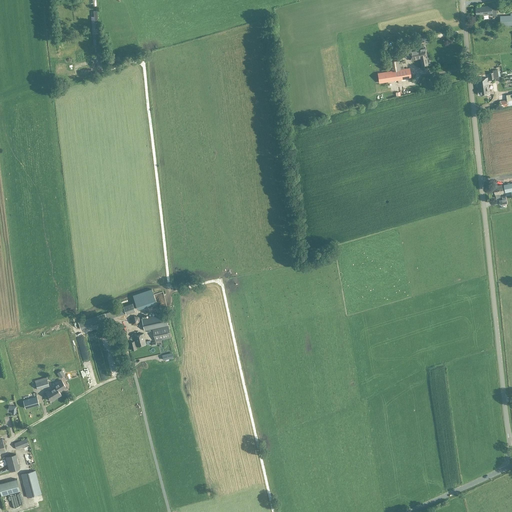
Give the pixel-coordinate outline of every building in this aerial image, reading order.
[(475,7),(476,15),(492,13),(493,16),(497,16),(496,9),(492,9),(492,6),(475,7)] [(511,15),(500,16),(500,25),(511,24),(511,15)] [(420,58),(421,66),(427,65),(427,60),(425,60),(425,57),(427,57),(425,47),(424,47),(419,48),(418,48),(420,58)] [(420,58),(418,48),(409,50),(411,60),(420,58)] [(71,65),(72,68),(90,63),(90,62),(89,59),(86,60),(85,56),(81,57),(80,54),(77,55),(77,54),(71,56),(71,57),(66,58),(68,65),(68,66),(71,65)] [(393,66),(399,64),(397,55),(391,57),(393,66)] [(81,74),(84,73),(85,76),(91,74),(88,67),(80,70),(81,74)] [(379,83),(412,78),(410,68),(377,73),(379,83)] [(495,80),(499,79),(497,69),(492,70),(493,72),(490,73),(491,79),(495,78),(495,80)] [(66,76),(65,71),(53,75),(55,80),(66,76)] [(480,95),(490,94),(488,78),(478,79),(480,95)] [(498,102),(500,107),(508,105),(506,99),(498,102)] [(504,187),(502,187),(502,185),(497,186),(494,187),(495,194),(505,192),(504,187)] [(503,200),(500,200),(501,205),(508,203),(507,199),(506,196),(502,196),(503,200)] [(156,302),(153,295),(135,301),(137,309),(156,302)] [(126,313),(135,310),(133,305),(124,308),(126,313)] [(116,310),(105,314),(107,320),(118,316),(116,310)] [(141,318),(144,330),(168,325),(165,313),(141,318)] [(96,316),(79,321),(81,328),(98,323),(96,316)] [(133,326),(139,324),(137,317),(131,319),(133,326)] [(155,341),(171,337),(168,326),(153,330),(155,341)] [(134,335),(135,340),(130,342),(132,350),(136,349),(136,346),(146,343),(143,333),(134,335)] [(109,337),(100,338),(104,362),(113,361),(109,337)] [(86,348),(80,349),(85,371),(88,370),(87,366),(89,366),(86,348)] [(95,354),(100,376),(105,374),(100,353),(95,354)] [(173,357),(172,353),(162,355),(163,360),(164,360),(166,359),(166,361),(169,360),(168,359),(173,357)] [(93,371),(86,373),(88,381),(95,379),(93,371)] [(47,377),(35,380),(37,388),(49,385),(47,377)] [(55,386),(46,392),(51,401),(61,395),(59,391),(66,387),(61,380),(54,384),(55,386)] [(39,404),(37,396),(23,400),(25,408),(39,404)] [(17,407),(8,407),(9,413),(12,413),(12,417),(17,417),(17,407)] [(29,444),(26,438),(14,443),(16,449),(29,444)] [(9,471),(19,468),(16,454),(6,457),(9,471)] [(35,470),(21,474),(27,497),(41,494),(35,470)] [(0,483),(0,490),(1,496),(20,491),(17,479),(0,483)] [(6,507),(14,505),(14,503),(17,502),(16,497),(5,500),(6,507)]
